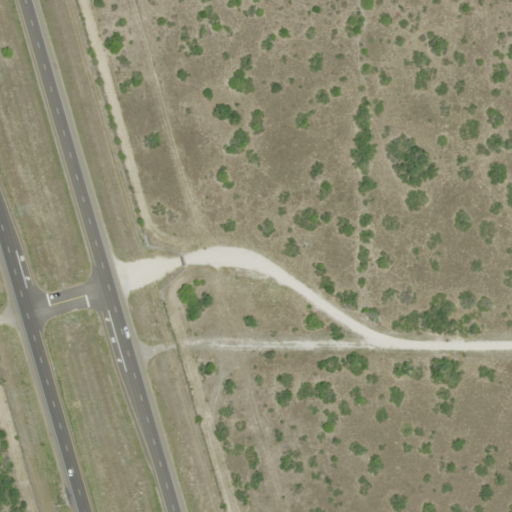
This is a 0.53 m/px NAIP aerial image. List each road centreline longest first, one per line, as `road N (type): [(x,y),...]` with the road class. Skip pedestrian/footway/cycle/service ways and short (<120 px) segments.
road 1 (trunk): [(178,511),(28,0)]
road 2 (residential): [(0,318),(169,260),(245,263),(297,289),(378,354)]
road 3 (trunk): [(0,218),(86,511)]
road 4 (residential): [(378,354),(511,353)]
